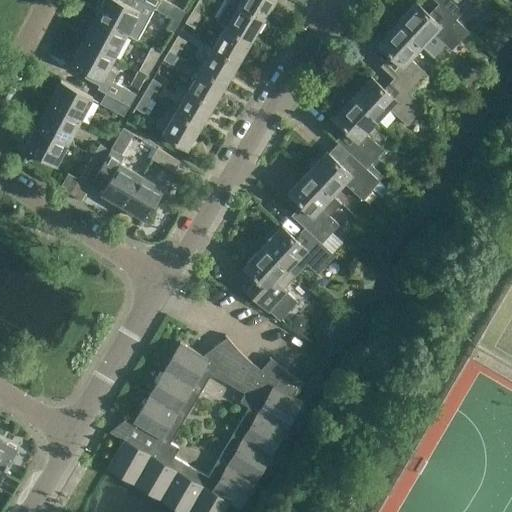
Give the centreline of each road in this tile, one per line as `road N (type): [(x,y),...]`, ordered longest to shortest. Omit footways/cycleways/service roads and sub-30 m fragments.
road 1 (residential): [(161,281),(330,0)]
road 2 (residential): [(161,281),(0,178)]
road 3 (residential): [(70,435),(158,287)]
road 4 (residential): [(158,287),(277,352)]
